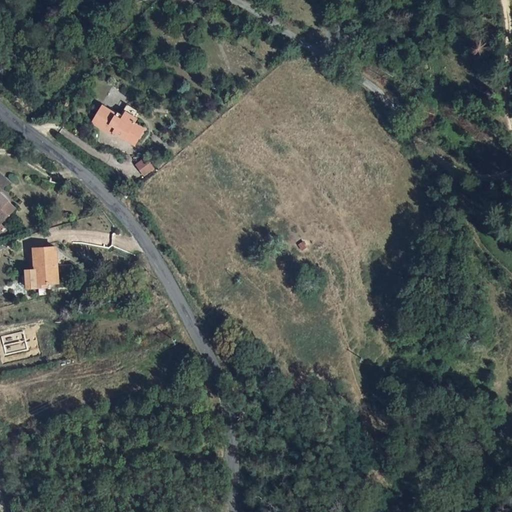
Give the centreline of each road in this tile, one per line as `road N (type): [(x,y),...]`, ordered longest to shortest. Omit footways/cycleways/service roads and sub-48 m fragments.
road 1 (tertiary): [(234,511),(230,419),(214,367),(159,263),(91,179),(0,111)]
road 2 (residential): [(234,0),(375,89),(450,168),(492,179),(511,173)]
road 3 (track): [(450,168),(480,248),(511,275)]
